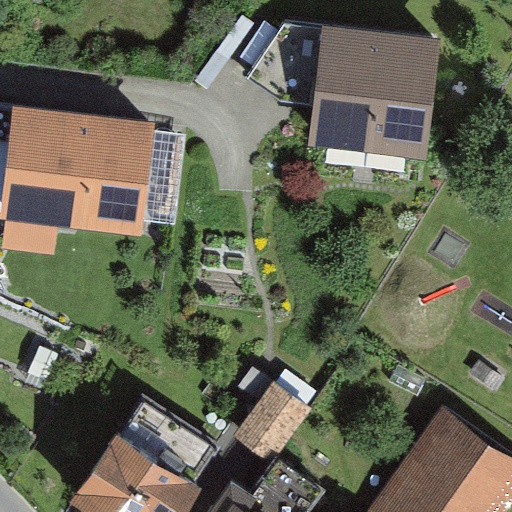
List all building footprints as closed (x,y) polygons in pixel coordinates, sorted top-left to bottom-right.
[(137,0),(205,11),(206,0),(137,0)] [(432,75),(290,60),(277,181),(420,195),(432,75)] [(187,168),(0,145),(0,283),(171,304),(187,168)] [(262,511),(307,436),(259,408),(198,511),(262,511)] [(511,511),(511,494),(426,435),(372,511),(511,511)] [(179,511),(189,495),(107,447),(69,511),(179,511)]
